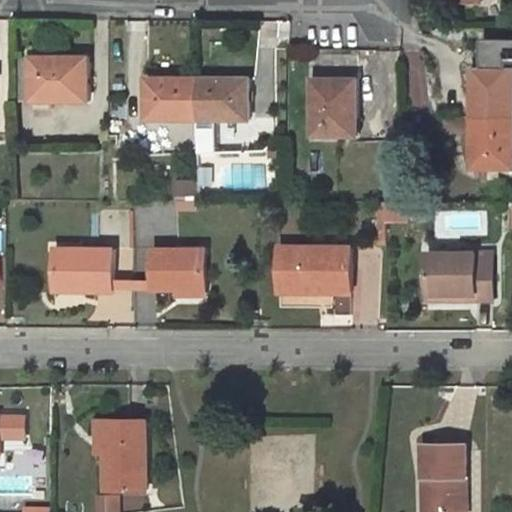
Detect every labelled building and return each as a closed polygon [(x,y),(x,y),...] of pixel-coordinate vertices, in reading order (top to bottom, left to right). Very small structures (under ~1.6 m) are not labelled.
[(511,38),(484,39),(484,67),(511,67),(511,38)] [(22,63),(23,101),(89,101),(89,57),(34,56),(34,64),(22,63)] [(474,67),(474,98),(477,99),(477,117),(511,117),(511,67),(484,67),(474,67)] [(200,78),(150,77),(150,78),(149,119),(181,120),(182,116),(199,116),(199,78),(200,78)] [(250,78),(200,78),(199,78),(199,116),(217,117),(218,120),(249,119),(250,78)] [(315,79),(314,135),(355,136),(356,117),(359,117),(359,79),(315,79)] [(511,168),(511,117),(477,117),(477,133),(474,134),(474,168),(511,168)] [(283,247),(283,287),(318,287),(319,292),(352,293),(352,247),(283,247)] [(57,248),(57,291),(115,291),(115,289),(115,279),(115,248),(57,248)] [(155,279),(154,289),(178,289),(208,290),(208,249),(155,248),(155,279)] [(431,252),(430,293),(476,293),(477,300),(494,301),(493,253),(431,252)] [(135,279),(115,279),(115,289),(135,289),(135,279)] [(155,279),(135,279),(135,289),(154,289),(155,279)] [(106,453),(107,488),(147,489),(147,420),(100,419),(99,453),(106,453)] [(430,476),(430,511),(465,511),(466,445),(425,444),(425,476),(430,476)]
